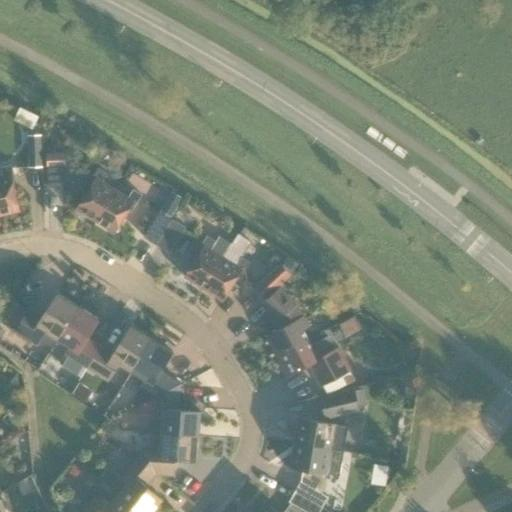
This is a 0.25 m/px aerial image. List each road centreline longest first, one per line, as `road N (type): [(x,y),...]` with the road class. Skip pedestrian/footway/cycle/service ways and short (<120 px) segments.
road 1 (secondary): [(511,273),(334,133),(104,0)]
road 2 (residential): [(0,252),(49,251),(85,261),(187,326),(223,368),(241,395),(249,432),(245,456),(199,511)]
road 3 (residential): [(418,511),(511,398)]
